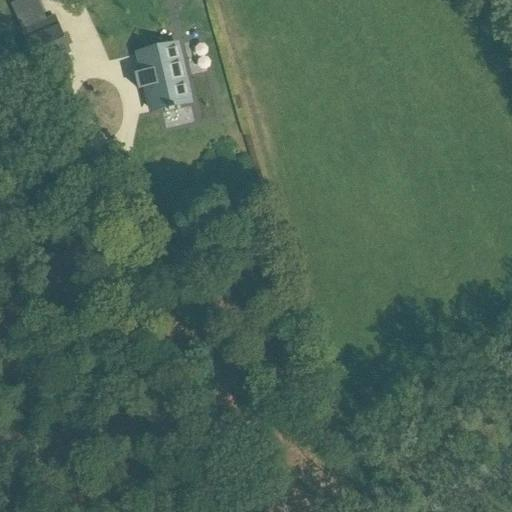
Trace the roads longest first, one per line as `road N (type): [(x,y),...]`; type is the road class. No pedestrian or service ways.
road 1 (track): [(126,124),(137,328),(223,431),(241,511)]
road 2 (track): [(127,175),(67,101),(76,74),(91,65),(122,77),(126,124)]
